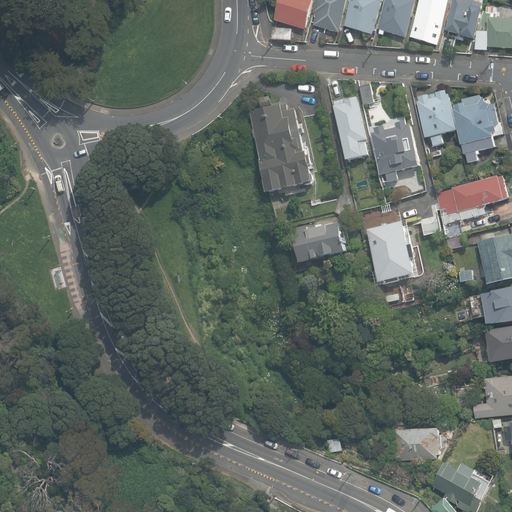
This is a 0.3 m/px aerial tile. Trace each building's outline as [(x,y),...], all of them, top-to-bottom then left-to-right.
[(282,0),(276,21),(306,30),(315,0),(282,0)] [(315,25),(341,33),(350,0),(318,0),(315,13),(318,14),(315,25)] [(353,0),(345,26),(375,35),(386,0),(384,0),(353,0)] [(387,0),(379,30),(408,38),(419,1),(414,0),(387,0)] [(422,0),(411,37),(439,45),(452,2),(445,0),(422,0)] [(456,39),(465,42),(467,37),(476,39),(485,10),(483,10),(484,6),(464,0),(456,0),(447,31),(457,34),(456,39)] [(511,49),(511,20),(497,19),(497,8),(488,8),(487,12),(485,12),(479,32),(476,50),(488,51),(489,48),(511,49)] [(272,40),(293,41),(293,30),(276,28),(272,40)] [(439,51),(449,52),(454,36),(445,33),(439,51)] [(361,88),(365,105),(375,102),(372,85),(361,88)] [(432,136),(434,145),(444,143),(441,134),(459,130),(450,93),(447,94),(447,90),(419,96),(420,100),(417,101),(426,137),(432,136)] [(261,108),(272,105),(271,96),(259,98),(261,108)] [(467,155),(470,163),(479,161),(479,155),(481,154),(481,151),(496,148),(494,137),(504,134),(501,122),(500,122),(496,104),(491,105),(483,100),(481,96),(462,100),(463,104),(455,106),(456,110),(455,110),(466,155),(467,155)] [(334,106),(348,161),(370,156),(366,142),(370,141),(359,97),(336,103),(336,106),(334,106)] [(261,160),(269,194),(306,184),(309,186),(314,184),(316,181),(315,175),(314,174),(312,166),(314,165),(312,156),(309,156),(308,152),(306,152),(302,133),(305,132),(304,129),(301,129),(296,108),(290,110),(288,104),(252,113),(256,130),(255,130),(257,140),(258,139),(263,160),(261,160)] [(423,167),(413,125),(408,126),(407,121),(375,129),(376,133),(373,133),(384,183),(389,182),(389,184),(401,181),(399,173),(423,167)] [(442,192),(449,215),(479,208),(481,210),(486,208),(487,205),(505,200),(505,199),(510,198),(504,176),(499,177),(499,176),(454,187),(454,190),(442,192)] [(440,216),(422,220),(425,236),(443,233),(440,216)] [(386,281),(387,285),(401,282),(400,278),(416,274),(413,260),(417,259),(413,245),(410,245),(404,221),(369,229),(381,283),(386,281)] [(294,229),(302,263),(347,252),(340,222),(328,225),(328,226),(322,228),(321,225),(317,226),(318,228),(309,231),(308,226),(294,229)] [(511,234),(480,243),(489,285),(511,279),(511,234)] [(448,239),(450,250),(468,246),(468,245),(466,235),(448,239)] [(461,272),(463,282),(475,280),(473,270),(467,271),(466,268),(461,268),(462,272),(461,272)] [(62,269),(57,271),(61,284),(66,283),(62,269)] [(483,294),(489,324),(500,322),(501,324),(511,321),(511,287),(494,291),(495,292),(483,294)] [(387,297),(388,303),(400,300),(398,294),(387,297)] [(511,326),(488,331),(494,363),(511,359),(511,326)] [(475,405),(477,418),(511,415),(511,376),(486,379),(489,404),(475,405)] [(495,428),(497,444),(504,444),(502,420),(493,421),(494,428),(495,428)] [(444,458),(442,428),(388,432),(389,458),(397,457),(398,461),(444,458)] [(458,507),(467,511),(478,511),(484,501),(483,500),(493,482),(477,473),(478,471),(465,463),(461,470),(447,463),(434,486),(447,493),(445,497),(457,504),(459,501),(461,502),(458,507)] [(433,510),(434,511),(459,511),(449,500),(446,499),(433,510)]
